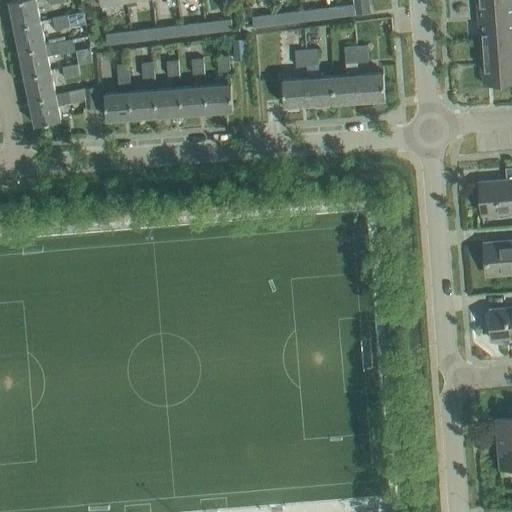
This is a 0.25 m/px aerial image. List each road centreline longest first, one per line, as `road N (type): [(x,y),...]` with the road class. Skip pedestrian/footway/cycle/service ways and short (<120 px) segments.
road 1 (residential): [(19,167),(428,132)]
road 2 (tertiary): [(449,381),(428,132)]
road 3 (tertiary): [(428,132),(419,0)]
road 4 (tertiary): [(458,511),(449,381)]
